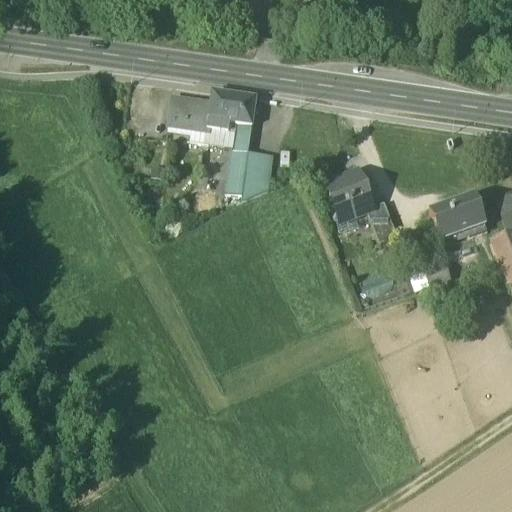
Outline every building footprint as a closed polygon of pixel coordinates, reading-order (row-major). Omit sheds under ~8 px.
[(211,96),(209,107),(207,123),(211,124),(210,133),(227,136),(228,127),(235,128),(251,130),(254,103),(211,96)] [(210,137),(210,133),(211,124),(207,123),(209,107),(170,102),(166,130),(191,134),(210,137)] [(210,137),(191,134),(190,140),(189,145),(231,151),(235,128),(228,127),(227,136),(210,133),(210,137)] [(228,174),(260,179),(262,159),(247,157),(251,130),(235,128),(231,151),(228,174)] [(191,134),(166,130),(166,136),(190,140),(191,134)] [(260,179),(228,174),(224,197),(240,199),(239,207),(270,193),(274,161),(262,159),(260,179)] [(334,224),(337,222),(351,217),(353,222),(366,216),(372,214),(371,212),(359,181),(344,187),(342,182),(324,190),(331,208),(328,209),(334,224)] [(511,197),(496,204),(508,239),(508,240),(511,238),(511,197)] [(428,218),(438,248),(484,231),(474,202),(428,218)] [(366,216),(379,248),(396,241),(383,207),(371,212),(372,214),(366,216)] [(339,227),(353,222),(351,217),(337,222),(339,227)] [(498,265),(509,293),(511,291),(511,238),(508,240),(508,239),(490,245),(498,265)] [(423,277),(428,291),(449,283),(444,269),(423,277)]
